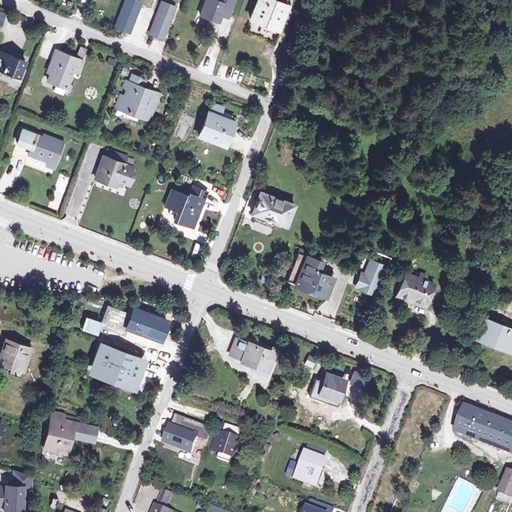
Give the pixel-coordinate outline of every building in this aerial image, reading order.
[(141,3),(131,0),(126,0),(116,29),(129,34),(141,3)] [(234,3),(227,0),(215,0),(214,3),(206,0),(198,18),(217,26),(220,17),(227,20),(234,3)] [(294,1),(292,0),(257,0),(248,23),(259,27),(260,22),(277,29),(284,11),(289,13),(294,1)] [(163,40),(175,9),(162,4),(150,35),(163,40)] [(0,73),(17,80),(21,71),(24,61),(0,52),(0,73)] [(75,60),(59,53),(55,65),(50,63),(46,73),(49,75),(46,82),(56,86),(57,82),(65,85),(70,72),(75,60)] [(81,62),(75,60),(70,72),(76,75),(81,62)] [(17,80),(0,73),(0,76),(18,84),(23,72),(21,71),(17,80)] [(132,79),(129,85),(143,91),(146,84),(132,79)] [(122,97),(117,110),(133,116),(148,123),(158,97),(143,91),(129,85),(127,85),(124,92),(127,93),(125,98),(122,97)] [(208,117),(198,139),(224,150),(233,126),(220,121),(223,112),(213,107),(209,117),(208,117)] [(46,139),(22,129),(17,143),(31,149),(29,154),(56,166),(64,144),(47,137),(46,139)] [(96,180),(113,187),(115,181),(118,183),(128,187),(134,171),(124,167),(127,159),(109,151),(105,160),(104,159),(96,180)] [(193,220),(196,221),(206,194),(192,189),(189,197),(187,196),(186,199),(170,193),(164,209),(177,214),(173,224),(189,230),(193,220)] [(293,205),(259,191),(251,213),(255,214),(253,218),(272,226),(273,221),(285,226),(293,205)] [(323,258),(299,249),(286,280),(326,294),(333,278),(317,273),(323,258)] [(383,263),(369,257),(363,271),(359,270),(352,287),(369,295),(383,263)] [(416,277),(406,273),(397,294),(425,304),(433,283),(423,279),(424,275),(418,272),(416,277)] [(105,318),(123,318),(124,303),(106,302),(105,318)] [(511,330),(485,320),(480,332),(478,338),(509,351),(511,344),(511,330)] [(16,345),(7,341),(0,360),(21,369),(28,350),(19,346),(22,338),(20,337),(16,345)] [(245,355),(243,360),(266,369),(273,353),(237,339),(233,350),(245,355)] [(150,360),(102,343),(90,375),(139,393),(150,360)] [(230,355),(243,360),(245,355),(233,350),(230,355)] [(316,356),(307,354),(303,365),(313,368),(316,356)] [(367,374),(353,368),(348,380),(362,386),(367,374)] [(343,380),(326,374),(317,397),(330,404),(334,402),(343,380)] [(511,453),(511,425),(467,407),(458,431),(511,453)] [(67,455),(68,449),(71,437),(73,431),(75,432),(77,424),(79,420),(65,416),(52,413),(44,447),(57,451),(56,452),(67,455)] [(73,431),(71,437),(93,443),(96,429),(77,424),(75,432),(73,431)] [(239,440),(229,435),(223,452),(233,456),(239,440)] [(309,447),(307,454),(324,461),(327,453),(309,447)] [(306,483),(307,480),(316,483),(324,461),(307,454),(297,479),(306,483)] [(290,463),(286,476),(291,477),(296,465),(290,463)] [(511,497),(511,472),(508,471),(499,492),(511,497)] [(31,488),(32,478),(14,472),(14,487),(13,487),(10,489),(0,488),(0,507),(4,507),(3,511),(21,511),(22,488),(31,488)] [(167,506),(172,494),(164,491),(160,503),(167,506)] [(330,511),(304,502),(300,511),(330,511)]
